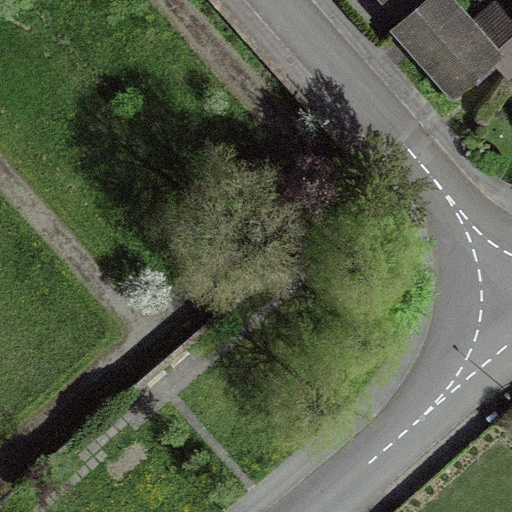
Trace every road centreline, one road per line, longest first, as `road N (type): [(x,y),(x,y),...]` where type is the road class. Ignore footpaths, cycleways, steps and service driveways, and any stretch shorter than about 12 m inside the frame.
road 1 (residential): [(275,0),(511,274)]
road 2 (residential): [(511,336),(291,511)]
